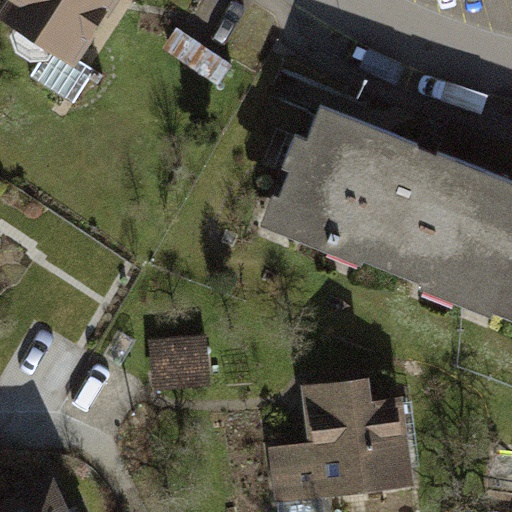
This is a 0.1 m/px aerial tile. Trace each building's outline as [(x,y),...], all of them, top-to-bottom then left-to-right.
[(110,0),(10,0),(3,11),(23,24),(11,41),(43,61),(54,44),(74,57),(110,0)] [(290,169),(275,206),(311,220),(305,234),(459,296),(506,177),(428,146),(322,104),(308,138),(297,133),(283,166),(290,169)] [(511,179),(506,177),(459,296),(511,317),(511,179)] [(322,408),(311,409),(315,442),(274,448),(281,498),(410,481),(399,398),(369,402),(366,378),(318,384),(322,408)] [(63,511),(51,484),(0,506),(0,511),(63,511)]
